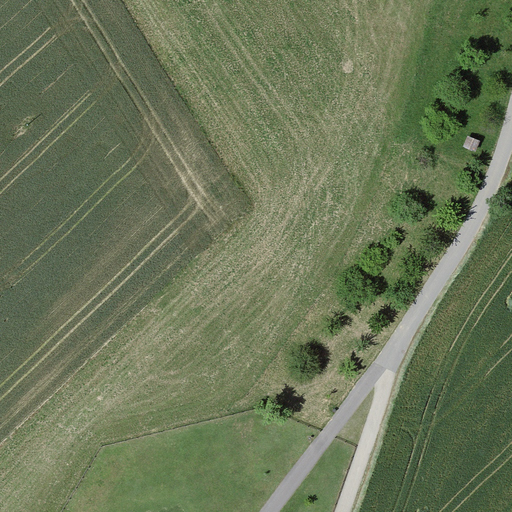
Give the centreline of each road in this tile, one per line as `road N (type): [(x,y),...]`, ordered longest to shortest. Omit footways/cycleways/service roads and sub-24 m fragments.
road 1 (track): [(346,511),(401,338),(457,256),(511,136)]
road 2 (track): [(401,338),(269,511)]
